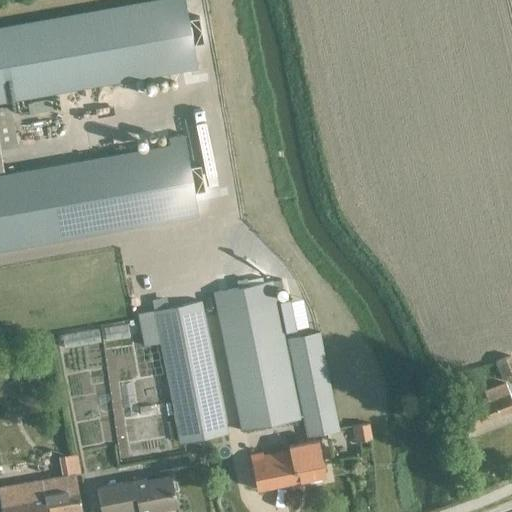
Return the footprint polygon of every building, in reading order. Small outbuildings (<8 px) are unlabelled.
[(184,0),(152,0),(0,27),(0,101),(197,66),(192,42),(198,41),(194,17),(188,18),(184,0)] [(169,143),(0,173),(0,249),(198,214),(183,133),(167,136),(169,143)] [(239,429),(299,417),(271,280),(247,285),(245,278),(235,280),(236,287),(211,292),(239,429)] [(226,431),(203,318),(199,299),(137,312),(141,331),(156,328),(179,441),(226,431)] [(307,436),(338,430),(319,331),(287,338),(307,436)] [(511,380),(511,358),(511,355),(494,361),(501,379),(506,377),(507,382),(511,380)] [(466,431),(511,412),(511,400),(504,381),(483,389),(487,399),(458,410),(466,431)] [(255,489),(324,475),(317,439),(293,443),(294,448),(260,455),(260,451),(247,453),(255,489)] [(57,511),(82,507),(75,470),(0,485),(0,504),(1,511),(57,511)] [(139,511),(176,504),(169,477),(147,481),(146,476),(95,487),(100,511),(111,511),(138,506),(139,511)]
